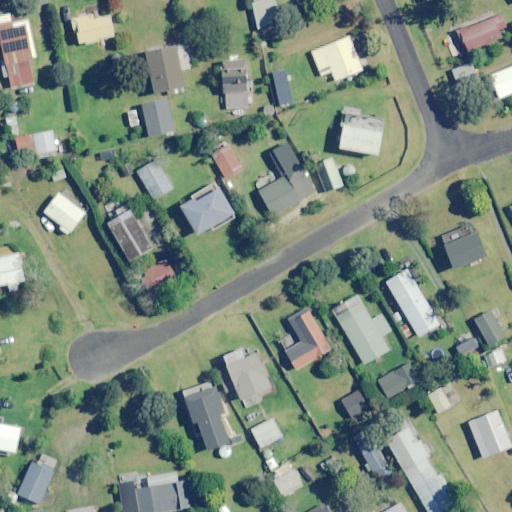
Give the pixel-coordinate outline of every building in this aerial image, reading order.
[(282,21),(274,0),(261,0),(250,4),(259,29),(282,21)] [(0,48),(2,48),(5,60),(0,61),(4,79),(9,78),(11,89),(34,83),(29,61),(37,59),(28,21),(12,24),(10,15),(0,16),(0,48)] [(506,28),(501,15),(451,34),(459,56),(501,39),(498,31),(506,28)] [(71,20),(74,36),(78,35),(80,45),(114,39),(110,17),(93,20),(92,16),(71,20)] [(363,71),(349,37),(312,52),(321,76),(331,72),(335,82),(363,71)] [(193,69),(188,45),(146,54),(155,94),(185,88),(182,72),(193,69)] [(225,94),(248,92),(245,61),(222,63),(225,94)] [(475,74),(471,63),(451,71),(455,82),(475,74)] [(511,67),(490,76),(499,99),(511,93),(511,67)] [(248,94),(225,96),(226,109),(249,107),(248,94)] [(175,132),(168,101),(143,106),(150,137),(175,132)] [(378,156),(385,122),(369,119),(346,115),(339,149),(378,156)] [(33,135),(36,155),(56,152),(53,132),(33,135)] [(308,153),(299,133),(291,137),(301,156),(308,153)] [(36,155),(33,135),(17,138),(20,157),(36,155)] [(242,170),(230,148),(213,157),(225,179),(242,170)] [(343,186),(332,158),(315,165),(326,193),(343,186)] [(315,193),(297,160),(283,168),(288,176),(259,192),(272,217),(315,193)] [(172,189),(155,161),(136,172),(153,200),(172,189)] [(236,217),(217,185),(180,207),(198,236),(212,228),(214,231),(236,217)] [(44,213),(60,226),(58,228),(70,238),(74,233),(87,216),(59,193),(44,213)] [(153,249),(130,210),(107,224),(130,263),(153,249)] [(487,258),(474,225),(442,237),(455,271),(487,258)] [(25,281),(19,254),(0,258),(0,286),(7,285),(9,292),(17,291),(15,283),(25,281)] [(174,276),(163,256),(150,263),(161,284),(174,276)] [(440,325),(407,270),(386,282),(419,338),(440,325)] [(372,321),(356,294),(331,309),(364,365),(389,351),(381,337),(390,332),(381,315),(372,321)] [(331,350),(306,309),(287,320),(300,343),(285,352),(297,371),(331,350)] [(505,337),(491,312),(476,320),(490,346),(505,337)] [(506,362),(501,349),(492,352),(496,365),(506,362)] [(243,358),(240,350),(224,356),(229,368),(218,372),(226,393),(236,389),(240,401),(271,389),(257,353),(243,358)] [(419,382),(409,364),(378,382),(388,399),(419,382)] [(460,402),(449,380),(426,393),(438,414),(460,402)] [(199,423),(210,454),(243,442),(240,434),(229,438),(221,415),(225,414),(216,386),(184,398),(194,425),(199,423)] [(368,408),(358,392),(340,403),(351,419),(368,408)] [(511,447),(497,411),(469,422),(483,459),(511,447)] [(282,438),(273,420),(251,431),(260,449),(282,438)] [(21,429),(0,424),(0,450),(16,454),(21,429)] [(94,442),(63,427),(51,451),(67,459),(61,471),(77,479),(94,442)] [(430,445),(424,448),(411,427),(386,441),(404,474),(425,511),(444,511),(454,506),(445,490),(450,488),(442,474),(437,477),(428,461),(430,460),(428,456),(435,453),(430,445)] [(374,444),(361,452),(379,480),(392,471),(374,444)] [(55,471),(34,461),(18,495),(39,505),(55,471)] [(301,484),(290,463),(274,471),(278,479),(274,481),(280,495),(301,484)] [(192,482),(177,484),(176,473),(131,480),(131,484),(119,486),(122,511),(170,511),(196,508),(192,482)] [(331,511),(326,502),(307,511),(331,511)] [(404,511),(400,503),(384,511),(404,511)]
